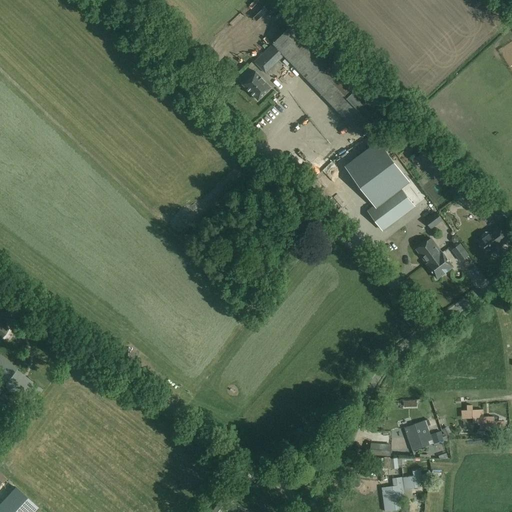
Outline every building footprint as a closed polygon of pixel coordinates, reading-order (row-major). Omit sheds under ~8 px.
[(301,17),(254,62),(266,74),(284,56),(294,66),(279,80),(348,151),(391,109),(301,17)] [(255,73),(243,84),(242,85),(243,85),(257,100),(258,101),(259,100),(270,89),(271,88),(270,87),(256,73),(256,72),(255,73)] [(319,137),(311,147),(314,149),(309,154),(318,162),(331,148),(319,137)] [(393,152),(405,147),(401,139),(389,145),(393,152)] [(386,158),(376,146),(370,152),(379,163),(386,158)] [(450,166),(429,146),(417,158),(437,178),(450,166)] [(410,152),(406,156),(413,162),(416,158),(410,152)] [(348,153),(338,161),(349,176),(360,168),(348,153)] [(361,171),(358,180),(363,182),(367,173),(361,171)] [(422,204),(428,199),(414,180),(405,186),(415,199),(417,198),(422,204)] [(489,206),(468,185),(458,196),(457,196),(478,217),(489,206),(489,205),(489,206)] [(368,211),(373,217),(382,230),(414,206),(400,187),(368,211)] [(442,220),(436,212),(425,221),(431,229),(442,220)] [(487,254),(493,249),(494,250),(501,245),(500,245),(507,240),(498,227),(489,233),(488,232),(485,232),(481,235),(481,237),(482,238),(477,241),(487,254)] [(442,253),(441,252),(431,238),(416,249),(427,263),(427,264),(442,253)] [(460,244),(452,250),(460,261),(468,255),(460,244)] [(427,264),(427,263),(426,264),(437,278),(453,266),(442,252),(441,252),(442,253),(427,264)] [(494,334),(508,330),(499,304),(486,308),(494,334)] [(0,339),(10,327),(4,323),(0,320),(0,339)] [(476,324),(470,326),(478,344),(484,342),(476,324)] [(426,356),(429,371),(433,370),(431,361),(437,359),(436,354),(426,356)] [(0,378),(7,384),(17,370),(0,356),(0,378)] [(469,364),(469,375),(476,375),(477,364),(469,364)] [(428,396),(437,398),(440,380),(431,378),(428,396)] [(490,384),(469,384),(469,393),(483,392),(483,394),(491,394),(490,384)] [(468,386),(458,385),(458,394),(468,395),(468,386)] [(0,426),(21,401),(8,390),(0,399),(0,426)] [(423,391),(415,393),(416,399),(425,397),(423,391)] [(460,397),(446,399),(447,406),(461,404),(460,397)] [(438,417),(448,415),(444,402),(429,405),(430,411),(424,413),(427,425),(439,422),(438,417)] [(472,405),(466,405),(467,419),(473,418),(473,423),(484,422),(483,417),(483,410),(472,410),(472,405)] [(494,417),(483,417),(484,422),(484,430),(495,429),(495,434),(501,434),(500,421),(494,421),(494,417)] [(427,440),(431,438),(425,421),(405,428),(413,450),(429,444),(427,440)] [(440,431),(432,434),(434,441),(443,438),(440,431)] [(379,443),(378,455),(390,456),(391,444),(379,443)] [(385,458),(377,458),(378,470),(386,469),(399,468),(397,458),(390,459),(390,457),(385,458)] [(484,470),(484,465),(476,465),(476,481),(499,481),(498,470),(484,470)] [(413,475),(402,477),(404,489),(418,488),(417,483),(422,482),(421,469),(412,471),(413,475)] [(404,489),(402,477),(392,478),(393,485),(381,487),(385,511),(401,510),(400,498),(405,497),(404,489)] [(511,497),(511,483),(501,484),(501,489),(508,488),(508,497),(511,497)] [(33,511),(37,508),(15,487),(0,503),(0,511),(33,511)] [(224,511),(229,506),(221,500),(212,511),(224,511)]
